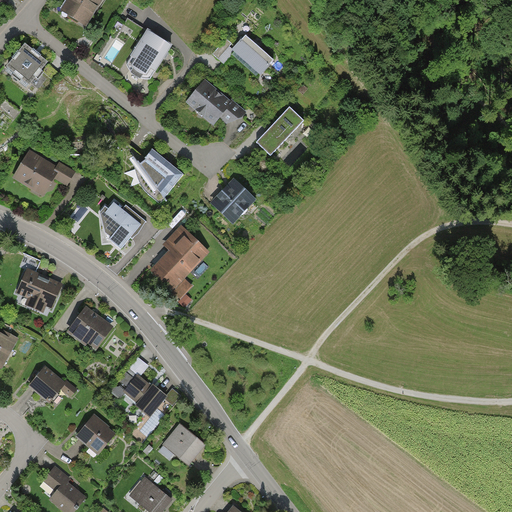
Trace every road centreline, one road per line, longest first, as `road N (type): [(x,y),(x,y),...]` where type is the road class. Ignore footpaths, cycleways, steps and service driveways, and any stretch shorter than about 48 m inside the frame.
road 1 (residential): [(0,221),(118,293),(246,455)]
road 2 (track): [(306,362),(415,241),(463,220),(511,224)]
road 3 (residential): [(22,20),(204,165)]
road 4 (track): [(306,362),(407,393),(511,401)]
road 5 (track): [(139,314),(165,312),(306,362)]
